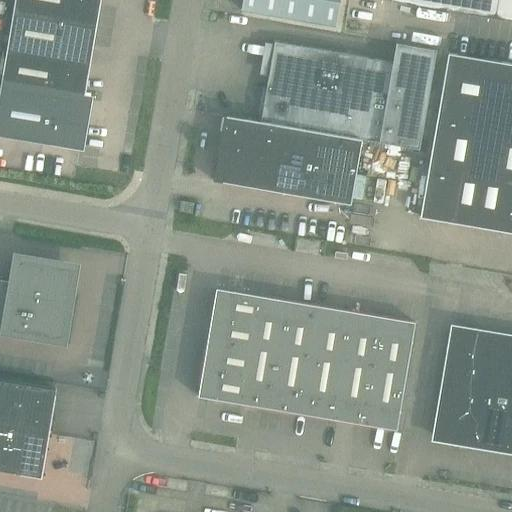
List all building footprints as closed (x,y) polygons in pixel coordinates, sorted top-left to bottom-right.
[(14,0),(13,11),(92,25),(95,0),(14,0)] [(242,0),(241,11),(335,27),(339,0),(242,0)] [(511,0),(382,0),(511,22),(511,0)] [(13,11),(6,53),(84,66),(92,25),(13,11)] [(362,139),(419,149),(436,50),(395,43),(392,63),(274,43),(266,89),(262,88),(256,120),(260,121),(362,139)] [(6,53),(0,87),(0,94),(86,109),(87,101),(79,99),(84,66),(6,53)] [(511,64),(448,54),(437,114),(471,120),(490,123),(511,126),(511,64)] [(86,109),(0,94),(0,137),(50,145),(50,141),(79,146),(86,109)] [(420,218),(472,227),(490,123),(471,120),(437,114),(420,218)] [(224,117),(213,181),(351,205),(362,139),(260,121),(260,123),(224,117)] [(511,126),(490,123),(472,227),(511,233),(511,126)] [(391,196),(414,199),(418,165),(395,163),(391,196)] [(178,211),(190,213),(192,203),(180,201),(178,211)] [(0,329),(60,339),(59,345),(60,345),(70,289),(70,283),(68,276),(65,271),(60,267),(54,265),(18,259),(14,282),(0,279),(0,329)] [(211,316),(251,323),(256,295),(216,289),(211,316)] [(248,341),(280,346),(287,301),(256,295),(251,323),(248,341)] [(280,346),(311,351),(319,306),(287,301),(280,346)] [(311,351),(343,357),(350,311),(319,306),(311,351)] [(343,357),(374,362),(382,317),(350,311),(343,357)] [(247,349),(248,341),(251,323),(211,316),(206,343),(247,349)] [(382,317),(374,362),(407,367),(414,322),(382,317)] [(489,348),(491,335),(454,329),(451,347),(484,352),(489,348)] [(511,338),(491,335),(489,348),(484,352),(451,347),(444,383),(511,394),(511,338)] [(238,403),(269,409),(280,346),(248,341),(247,349),(242,376),(238,403)] [(206,343),(202,369),(242,376),(247,349),(206,343)] [(269,409),(301,414),(311,351),(280,346),(269,409)] [(301,414),(332,419),(343,357),(311,351),(301,414)] [(332,419),(364,425),(374,362),(343,357),(332,419)] [(374,362),(364,425),(396,430),(407,367),(374,362)] [(197,397),(238,403),(242,376),(202,369),(197,397)] [(0,380),(0,424),(48,433),(55,390),(0,380)] [(503,449),(511,396),(511,394),(444,383),(438,420),(471,425),(475,431),(473,444),(503,449)] [(511,396),(503,449),(511,450),(511,396)] [(438,420),(435,438),(473,444),(475,431),(471,425),(438,420)] [(0,424),(0,470),(41,477),(48,433),(0,424)]
